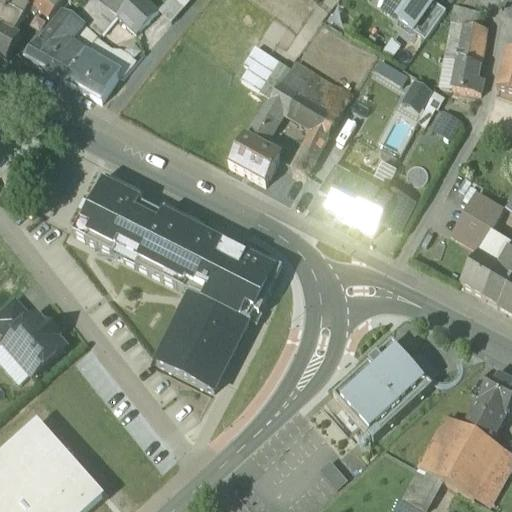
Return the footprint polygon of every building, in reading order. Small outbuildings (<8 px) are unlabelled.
[(26,9),(8,0),(0,0),(0,28),(11,35),(26,9)] [(22,0),(45,20),(62,0),(22,0)] [(144,0),(129,0),(116,16),(135,34),(157,12),(144,0)] [(176,0),(171,7),(180,14),(191,0),(176,0)] [(394,0),(408,10),(415,0),(394,0)] [(432,5),(425,0),(415,0),(408,10),(398,24),(412,34),(432,5)] [(89,1),(72,23),(80,29),(79,30),(90,38),(108,16),(89,1)] [(482,16),(453,9),(442,63),(457,67),(463,31),(479,34),(482,16)] [(59,13),(20,62),(44,74),(55,60),(79,30),(80,29),(72,23),(59,13)] [(0,58),(5,61),(18,39),(11,35),(0,28),(0,58)] [(479,34),(463,31),(457,67),(479,69),(484,35),(479,34)] [(108,50),(85,76),(89,78),(111,90),(129,67),(108,50)] [(511,54),(509,53),(497,91),(511,95),(511,54)] [(55,60),(44,74),(62,83),(71,68),(55,60)] [(479,69),(457,67),(452,95),(480,100),(486,84),(477,83),(479,69)] [(85,76),(71,68),(62,83),(79,93),(89,78),(85,76)] [(293,69),(279,90),(309,106),(319,113),(321,110),(340,120),(350,102),(293,69)] [(89,78),(79,93),(100,104),(111,90),(89,78)] [(309,106),(279,90),(266,109),(281,118),(297,128),(309,106)] [(319,113),(309,106),(297,128),(311,137),(326,146),(340,120),(321,110),(319,113)] [(266,109),(242,145),(259,154),(281,118),(266,109)] [(439,109),(426,128),(450,143),(462,124),(439,109)] [(326,146),(311,137),(291,174),(305,182),(326,146)] [(259,154),(242,145),(228,171),(264,191),(278,165),(259,154)] [(357,180),(334,168),(317,194),(333,202),(343,182),(353,187),(357,180)] [(6,187),(14,198),(22,192),(14,181),(6,187)] [(283,272),(103,182),(74,239),(189,296),(154,366),(214,396),(254,315),(260,318),(283,272)] [(353,187),(343,182),(333,202),(326,216),(350,228),(367,194),(353,187)] [(411,207),(384,193),(380,201),(390,206),(380,226),(396,234),(411,207)] [(367,194),(350,228),(373,239),(380,226),(390,206),(380,201),(367,194)] [(476,201),(454,239),(479,255),(486,242),(502,217),(476,201)] [(507,254),(486,242),(480,254),(476,259),(501,274),(503,270),(508,254),(509,253),(508,252),(507,254)] [(501,274),(476,259),(459,288),(497,311),(511,285),(511,256),(508,254),(503,270),(501,274)] [(511,285),(497,311),(511,319),(511,285)] [(14,302),(0,314),(0,337),(6,344),(32,321),(14,302)] [(45,329),(35,318),(32,321),(6,344),(3,347),(32,380),(65,351),(55,340),(57,339),(47,327),(45,329)] [(392,344),(333,398),(373,443),(432,389),(392,344)] [(511,387),(493,377),(463,432),(491,448),(511,409),(511,387)] [(463,432),(448,424),(420,475),(474,505),(488,480),(489,481),(504,455),(491,448),(463,432)] [(37,428),(0,460),(0,511),(88,511),(102,501),(37,428)] [(337,492),(348,484),(331,463),(320,471),(337,492)]
